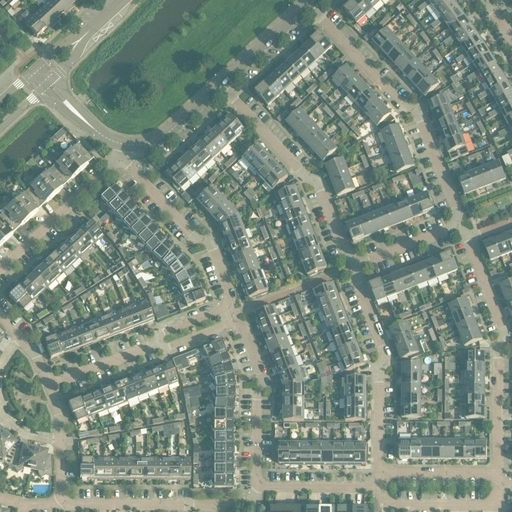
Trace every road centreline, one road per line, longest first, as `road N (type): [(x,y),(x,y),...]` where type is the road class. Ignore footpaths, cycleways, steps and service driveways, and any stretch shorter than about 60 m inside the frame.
road 1 (residential): [(457,228),(421,121),(310,4)]
road 2 (residential): [(497,473),(502,331),(457,228)]
road 3 (residential): [(354,266),(316,182),(221,84)]
road 4 (residential): [(378,487),(383,354),(354,266)]
road 5 (residential): [(61,505),(252,505),(257,486)]
road 6 (residential): [(123,145),(129,166),(208,243),(229,306)]
road 7 (unclassified): [(0,271),(123,145)]
road 8 (residential): [(235,323),(260,375),(257,486)]
road 9 (residential): [(378,487),(392,505),(491,505),(506,489)]
road 10 (residential): [(497,473),(392,472),(378,487)]
road 11 (residential): [(257,486),(378,487)]
